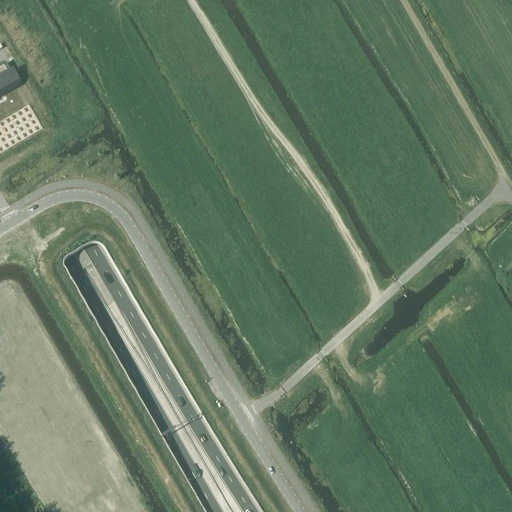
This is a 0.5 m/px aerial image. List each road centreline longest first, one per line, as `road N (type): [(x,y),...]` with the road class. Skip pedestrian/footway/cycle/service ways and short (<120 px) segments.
road 1 (trunk): [(250,511),(0,94)]
road 2 (unclassified): [(299,511),(115,214),(85,197),(67,197),(0,228)]
road 3 (trunk): [(0,143),(213,511)]
road 4 (track): [(377,303),(323,195),(190,0)]
road 5 (unknown): [(12,221),(183,511)]
road 6 (track): [(502,192),(501,170),(402,0)]
road 7 (track): [(433,0),(511,135)]
